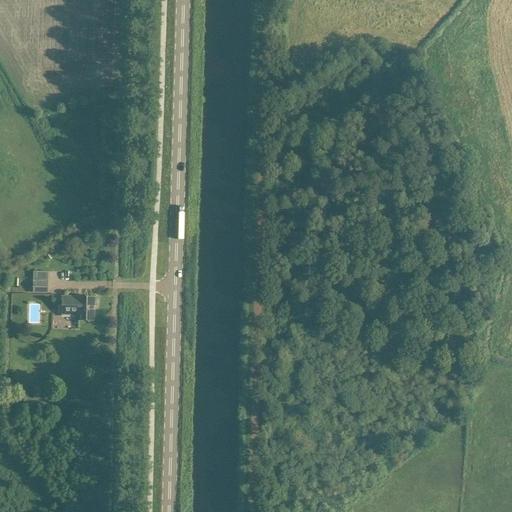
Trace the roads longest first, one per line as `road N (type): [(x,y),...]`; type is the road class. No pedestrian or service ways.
road 1 (secondary): [(168,511),(183,0)]
road 2 (unclassified): [(253,511),(265,0)]
